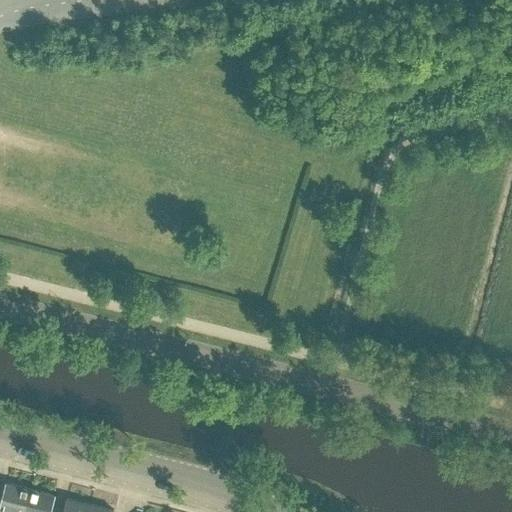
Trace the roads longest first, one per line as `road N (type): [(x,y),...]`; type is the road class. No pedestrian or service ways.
road 1 (tertiary): [(511,431),(0,303)]
road 2 (secondary): [(281,511),(228,486),(0,427)]
